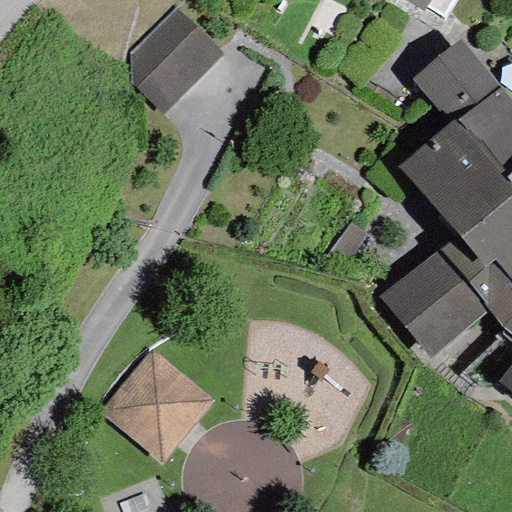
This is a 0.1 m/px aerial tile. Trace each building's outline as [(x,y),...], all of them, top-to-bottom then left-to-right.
[(429,0),(398,0),(422,14),(429,0)] [(221,54),(174,8),(128,53),(129,86),(160,117),(221,54)] [(409,77),(448,127),(496,89),(457,39),(409,77)] [(448,127),(396,168),(455,234),(483,270),(494,261),(511,282),(511,105),(496,89),(448,127)] [(455,234),(437,247),(499,327),(511,336),(511,362),(496,383),(511,396),(511,282),(494,261),(483,270),(455,234)] [(428,359),(484,315),(434,251),(377,296),(428,359)] [(213,400),(150,348),(98,412),(161,464),(213,400)]
